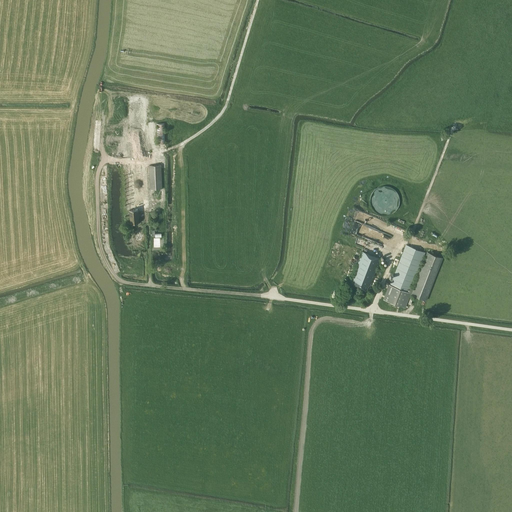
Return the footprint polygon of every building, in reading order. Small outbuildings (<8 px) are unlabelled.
[(156,123),(146,123),(146,143),(156,143),(156,123)] [(163,168),(163,156),(155,156),(156,165),(149,165),(150,189),(162,188),(161,168),(163,168)] [(139,222),(138,209),(129,210),(130,224),(139,222)] [(390,285),(389,284),(383,299),(405,308),(411,294),(426,300),(443,258),(427,252),(412,290),(411,289),(425,252),(406,245),(390,285)] [(380,259),(362,252),(350,285),(366,291),(368,285),(370,286),(371,283),(380,259)]
